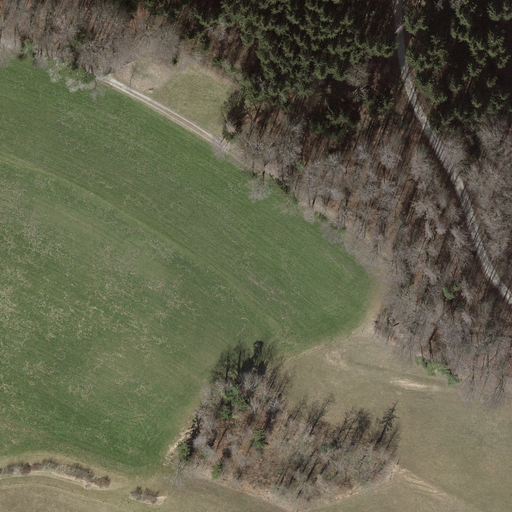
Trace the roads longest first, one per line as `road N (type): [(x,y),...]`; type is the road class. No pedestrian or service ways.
road 1 (track): [(511,334),(427,318),(335,224),(232,152),(102,79),(0,43)]
road 2 (track): [(511,300),(480,254),(460,187),(417,111),(397,0)]
